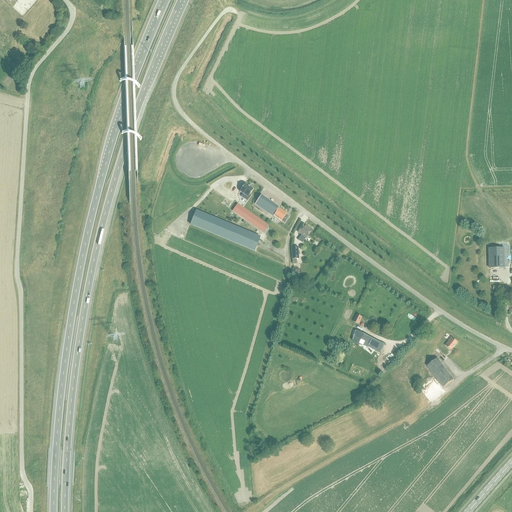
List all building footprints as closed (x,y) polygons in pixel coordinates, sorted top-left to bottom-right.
[(220,183),(216,189),(233,200),(237,194),(220,183)] [(245,195),(248,197),(253,189),(245,184),(239,191),(243,194),(242,195),(245,196),(245,195)] [(257,206),(273,217),(279,208),(261,195),(256,203),(255,204),(257,206)] [(232,211),(263,232),(268,226),(237,204),(232,211)] [(281,221),(285,223),(289,216),(286,214),(287,213),(279,208),(273,217),(274,217),(274,216),(281,221)] [(190,224),(254,251),(260,237),(196,211),(190,224)] [(312,230),(304,224),(298,233),(302,235),(298,241),(302,243),(306,237),(306,238),(312,230)] [(489,248),(489,268),(505,268),(504,248),(489,248)] [(353,322),(359,324),(362,317),(357,315),(353,322)] [(352,341),(359,346),(359,345),(360,343),(361,341),(360,341),(361,340),(365,342),(365,343),(365,344),(370,346),(370,347),(378,352),(380,349),(377,347),(378,343),(367,338),(365,337),(366,335),(356,330),(356,331),(355,335),(353,339),(354,339),(353,341),(352,340),(352,341)] [(445,346),(451,350),(458,342),(452,337),(445,346)] [(427,366),(443,387),(454,379),(438,358),(427,366)]
